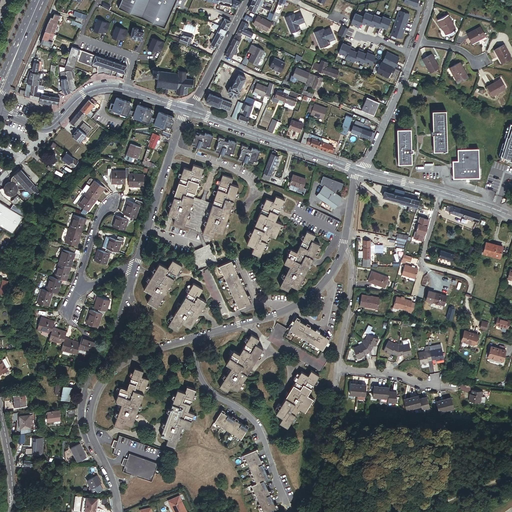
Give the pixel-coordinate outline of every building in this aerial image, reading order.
[(177,0),(121,0),(117,10),(164,31),(177,0)] [(228,2),(219,0),(218,0),(217,6),(231,9),(232,8),(233,3),(228,2)] [(253,0),(249,9),(255,12),(260,0),(253,0)] [(280,15),(285,0),(280,0),(275,13),(280,15)] [(234,2),(233,3),(232,8),(238,10),(241,4),(234,2)] [(405,24),(409,12),(398,9),(395,21),(405,24)] [(360,23),(363,24),(363,22),(365,23),(369,24),(370,23),(373,15),(365,12),(363,16),(361,21),(360,23)] [(450,12),(440,17),(448,33),(458,28),(450,12)] [(83,26),(88,17),(74,13),(73,18),(76,19),(75,22),(81,25),(81,26),(72,23),(71,26),(81,30),(82,26),(83,26)] [(363,16),(354,13),(351,22),(355,24),(357,24),(356,26),(359,28),(360,23),(361,21),(363,16)] [(286,17),(291,33),(300,30),(298,25),(305,23),(302,14),(295,17),(294,14),(286,17)] [(381,17),(373,14),(373,15),(370,23),(369,24),(369,25),(371,26),(372,24),(374,25),(378,27),(378,25),(381,17)] [(52,44),(51,43),(53,36),(57,26),(58,23),(59,24),(61,18),(54,16),(52,20),(50,19),(47,25),(42,40),(46,41),(45,45),(51,47),(52,44)] [(263,29),(268,21),(258,16),(254,23),(263,29)] [(386,28),(390,19),(382,16),(381,17),(378,25),(378,27),(377,27),(380,28),(381,26),(382,27),(386,28)] [(226,33),(231,24),(224,20),(223,23),(220,28),(219,29),(226,33)] [(103,33),(106,35),(110,26),(98,21),(94,32),(98,34),(98,33),(102,35),(103,33)] [(249,25),(243,21),(238,31),(239,32),(242,34),(244,34),(246,30),(249,25)] [(272,24),(268,21),(263,29),(268,31),(272,24)] [(401,37),(405,24),(395,21),(391,33),(401,37)] [(479,24),(466,32),(472,41),(485,33),(479,24)] [(345,37),(348,28),(342,26),(338,34),(345,37)] [(124,42),(128,32),(116,28),(112,39),(116,41),(117,40),(120,41),(121,40),(124,42)] [(324,29),(315,33),(321,48),(330,44),(328,39),(334,36),(331,28),(324,31),(324,29)] [(130,39),(142,42),(144,34),(139,33),(139,31),(138,31),(138,30),(133,29),(130,39)] [(226,33),(219,29),(218,32),(217,34),(223,38),(226,33)] [(223,38),(217,34),(210,46),(217,50),(223,38)] [(178,44),(190,49),(193,40),(182,37),(181,37),(181,39),(180,39),(178,44)] [(234,38),(225,55),(232,58),(234,54),(236,50),(240,41),(234,38)] [(164,45),(153,40),(148,51),(152,53),(153,52),(157,54),(157,52),(161,54),(164,45)] [(511,53),(505,41),(496,46),(503,59),(511,54),(511,53)] [(342,43),(339,52),(347,55),(350,49),(349,49),(350,47),(352,44),(349,43),(348,45),(346,44),(342,43)] [(248,61),(257,65),(264,51),(251,44),(248,51),(252,53),(248,61)] [(349,49),(350,49),(347,55),(345,58),(354,61),(355,59),(354,59),(357,52),(353,50),(352,50),(353,48),(350,47),(349,49)] [(355,59),(363,63),(363,61),(366,53),(362,52),(361,51),(362,49),(359,48),(357,52),(354,59),(355,59)] [(80,51),(72,49),(67,67),(73,69),(76,62),(80,51)] [(372,64),(375,55),(371,53),(370,52),(370,50),(368,49),(366,53),(363,61),(372,64)] [(394,66),(399,56),(387,50),(382,61),(394,66)] [(91,55),(81,52),(78,62),(99,70),(99,69),(101,67),(88,63),(91,55)] [(431,54),(422,59),(429,73),(439,67),(431,54)] [(108,70),(111,62),(91,55),(88,63),(101,67),(104,68),(108,70)] [(285,63),(274,57),(269,67),(281,72),(285,63)] [(327,65),(328,62),(322,60),(320,64),(318,70),(324,72),(327,65)] [(395,67),(382,60),(377,71),(388,76),(389,73),(390,69),(391,70),(393,71),(395,67)] [(462,60),(452,66),(460,81),(470,76),(462,60)] [(117,73),(120,65),(111,62),(108,70),(112,71),(117,73)] [(123,75),(124,75),(127,68),(120,65),(117,73),(123,75)] [(241,71),(229,65),(227,69),(238,75),(239,74),(240,74),(241,71)] [(339,69),(327,65),(324,72),(336,76),(339,69)] [(297,78),(299,79),(298,79),(306,82),(310,73),(296,67),(292,76),(297,78)] [(184,86),(188,87),(191,87),(191,88),(192,88),(192,87),(193,87),(192,87),(193,80),(194,80),(193,79),(192,79),(185,78),(186,71),(185,71),(179,71),(179,70),(178,70),(177,73),(159,70),(158,70),(158,71),(153,70),(152,76),(157,77),(157,82),(156,82),(156,83),(156,87),(157,87),(173,89),(173,90),(174,90),(174,89),(176,89),(175,93),(175,92),(175,93),(175,94),(176,94),(182,94),(182,95),(183,95),(183,94),(184,94),(183,94),(184,86)] [(75,91),(72,80),(74,78),(72,73),(71,72),(71,71),(68,71),(65,72),(67,79),(68,86),(70,93),(75,91)] [(240,90),(246,77),(240,74),(239,74),(238,75),(232,87),(231,86),(228,92),(231,94),(230,96),(234,98),(235,95),(238,97),(242,91),(240,90)] [(322,78),(316,76),(312,86),(315,87),(318,89),(322,78)] [(501,77),(487,84),(491,93),(505,87),(501,77)] [(39,79),(29,78),(28,85),(32,85),(38,86),(39,79)] [(269,98),(272,84),(270,83),(268,87),(257,82),(253,92),(258,94),(264,96),(269,98)] [(307,87),(304,86),(301,94),(305,96),(312,98),(314,94),(305,91),(307,87)] [(65,96),(70,93),(67,87),(62,90),(63,92),(64,94),(65,96)] [(290,90),(285,89),(283,93),(277,91),(275,96),(274,96),(272,100),(273,101),(277,103),(278,103),(279,99),(284,101),(283,103),(284,104),(285,102),(290,90)] [(299,94),(290,90),(285,102),(288,103),(287,107),(293,109),(299,94)] [(58,106),(59,99),(53,98),(41,95),(41,94),(37,93),(31,92),(30,99),(29,99),(43,103),(58,106)] [(220,97),(218,96),(210,93),(206,102),(219,107),(220,106),(223,99),(220,97)] [(373,115),(379,102),(367,97),(362,110),(373,115)] [(114,104),(111,103),(109,110),(113,111),(113,110),(119,112),(119,113),(126,116),(127,114),(133,116),(132,117),(140,119),(140,121),(148,124),(149,121),(155,123),(155,124),(162,127),(162,128),(165,129),(165,131),(169,133),(175,118),(159,112),(156,119),(151,117),(153,110),(138,105),(135,112),(130,110),(132,103),(116,98),(114,104)] [(229,110),(233,103),(223,99),(220,106),(229,110)] [(95,104),(89,100),(81,109),(87,114),(89,111),(95,104)] [(240,111),(244,103),(239,101),(232,117),(237,119),(240,112),(240,111)] [(245,110),(244,114),(243,115),(249,117),(254,105),(248,102),(247,104),(245,110)] [(314,105),(311,104),(308,112),(311,113),(310,114),(323,119),(327,108),(314,104),(314,105)] [(87,114),(81,109),(70,122),(76,127),(87,114)] [(432,130),(433,135),(433,152),(442,152),(445,152),(447,151),(445,111),(432,111),(432,130)] [(240,114),(238,121),(247,124),(249,117),(243,115),(240,114)] [(352,121),(354,117),(349,115),(342,133),(347,135),(349,130),(352,121)] [(304,124),(291,120),(288,129),(301,133),(304,124)] [(349,130),(360,134),(362,128),(363,125),(352,121),(349,130)] [(79,129),(73,136),(83,144),(87,139),(85,138),(92,130),(85,124),(80,129),(79,129)] [(511,124),(509,124),(502,150),(503,151),(501,160),(510,162),(510,160),(511,160),(511,124)] [(411,150),(411,147),(410,127),(396,127),(397,163),(411,162),(411,150)] [(369,138),(372,132),(368,130),(362,128),(360,134),(369,138)] [(305,132),(304,135),(309,137),(313,138),(322,141),(323,139),(305,132)] [(153,133),(148,146),(153,149),(157,140),(159,141),(160,140),(158,139),(159,135),(153,133)] [(191,144),(197,146),(199,139),(203,141),(201,147),(206,148),(207,146),(209,147),(213,135),(204,133),(204,135),(199,133),(198,135),(194,134),(191,144)] [(233,154),(237,143),(229,140),(228,142),(224,140),(225,138),(219,136),(218,140),(219,141),(215,151),(220,153),(222,146),(227,148),(225,154),(230,155),(230,154),(230,153),(233,154)] [(319,148),(322,141),(313,138),(310,144),(310,145),(319,148)] [(329,144),(322,141),(319,148),(328,151),(331,145),(331,144),(329,144)] [(67,153),(53,142),(49,146),(63,157),(67,153)] [(132,142),(128,154),(133,156),(132,158),(134,159),(135,157),(138,157),(142,146),(132,142)] [(254,161),(256,162),(260,150),(252,148),(251,150),(247,148),(248,146),(242,144),(241,148),(242,148),(239,159),(243,161),(246,154),(250,156),(248,162),(253,163),(254,161)] [(150,149),(148,148),(142,164),(153,168),(155,163),(147,160),(149,152),(150,149)] [(476,168),(476,150),(458,150),(458,162),(453,162),(453,179),(479,178),(479,168),(476,168)] [(67,152),(67,153),(63,157),(62,158),(69,164),(74,158),(73,157),(67,152)] [(275,155),(272,154),(267,166),(274,169),(279,157),(275,155)] [(74,158),(69,164),(73,168),(75,166),(76,166),(76,165),(77,165),(77,164),(78,163),(78,162),(74,158)] [(44,168),(37,162),(31,167),(39,174),(44,168)] [(77,171),(83,165),(79,163),(78,163),(77,164),(77,165),(76,165),(76,166),(75,166),(74,169),(77,171)] [(184,226),(194,197),(204,167),(193,164),(191,170),(184,167),(168,214),(175,217),(173,222),(184,226)] [(273,173),(265,169),(262,178),(270,181),(273,173)] [(33,183),(21,170),(14,175),(26,189),(33,183)] [(125,178),(125,170),(111,170),(111,175),(111,183),(125,183),(125,178)] [(129,173),(129,178),(129,185),(144,185),(144,173),(129,173)] [(213,203),(203,233),(213,237),(215,231),(223,233),(239,186),(231,183),(233,178),(223,174),(213,203)] [(12,178),(12,181),(11,181),(10,181),(9,181),(8,181),(7,182),(6,183),(6,184),(5,184),(5,185),(5,186),(4,187),(2,187),(0,188),(4,195),(10,201),(11,199),(11,195),(13,195),(14,195),(15,195),(16,194),(17,193),(17,192),(18,192),(18,191),(18,190),(19,190),(19,189),(19,188),(26,189),(14,175),(13,177),(12,178)] [(343,183),(323,175),(320,184),(323,186),(316,196),(334,209),(343,197),(336,192),(337,188),(341,190),(343,183)] [(91,177),(83,189),(85,191),(93,179),(91,177)] [(303,191),(307,181),(294,177),(291,186),(290,190),(290,191),(297,194),(304,197),(306,192),(303,191)] [(93,179),(85,191),(95,198),(104,186),(93,179)] [(37,188),(33,183),(26,189),(20,194),(24,198),(31,193),(37,188)] [(95,198),(85,191),(77,202),(88,209),(95,198)] [(419,202),(420,196),(405,191),(404,195),(403,197),(419,202)] [(403,197),(404,195),(396,192),(395,195),(394,194),(389,193),(388,198),(402,202),(403,197)] [(14,203),(17,206),(20,202),(22,200),(17,195),(10,201),(14,203)] [(267,198),(247,244),(254,247),(252,252),(260,256),(269,235),(276,238),(282,223),(276,221),(285,199),(276,196),(274,201),(267,198)] [(213,203),(194,197),(184,226),(203,233),(213,203)] [(417,208),(419,202),(403,197),(402,202),(401,204),(410,206),(417,208)] [(128,199),(124,214),(125,214),(132,216),(137,218),(142,203),(136,202),(128,199)] [(17,206),(14,203),(10,209),(0,201),(0,225),(13,234),(26,213),(17,206)] [(477,222),(480,216),(451,206),(447,205),(446,210),(449,211),(449,212),(453,214),(477,222)] [(74,213),(69,227),(81,231),(86,217),(74,213)] [(130,219),(124,217),(117,214),(113,226),(126,231),(130,219)] [(420,217),(418,223),(416,233),(415,232),(413,238),(422,241),(424,235),(425,235),(428,226),(427,226),(429,220),(420,217)] [(81,231),(69,227),(65,241),(77,245),(81,231)] [(290,266),(280,286),(288,290),(291,285),(298,289),(320,244),(313,241),(315,236),(307,231),(297,251),(291,248),(284,263),(290,266)] [(112,250),(119,252),(122,240),(117,239),(109,236),(106,248),(112,250)] [(371,255),(371,248),(371,241),(363,241),(362,266),(370,266),(371,255)] [(486,242),(483,253),(500,258),(503,247),(486,242)] [(200,272),(218,264),(209,244),(191,252),(200,272)] [(58,262),(70,266),(75,252),(62,248),(58,262)] [(110,252),(105,250),(97,248),(94,260),(107,263),(110,252)] [(454,254),(440,250),(438,257),(447,260),(447,262),(451,263),(454,254)] [(177,274),(180,268),(182,265),(172,259),(167,267),(159,262),(143,289),(152,294),(147,302),(157,308),(158,305),(162,299),(167,290),(169,287),(177,274)] [(231,260),(219,266),(239,309),(251,303),(231,260)] [(61,279),(66,280),(70,266),(58,262),(53,276),(61,279)] [(418,268),(405,265),(402,275),(415,279),(418,268)] [(371,270),(367,280),(383,287),(387,277),(371,270)] [(52,291),(57,293),(61,279),(53,276),(48,275),(44,289),(52,291)] [(3,280),(0,291),(0,294),(8,297),(11,282),(3,280)] [(192,286),(188,292),(181,304),(179,307),(173,317),(169,323),(168,325),(177,331),(182,323),(190,328),(206,301),(198,297),(203,288),(193,283),(192,286)] [(52,291),(44,289),(39,287),(35,300),(47,304),(52,291)] [(434,293),(432,303),(444,306),(446,296),(434,293)] [(97,295),(94,307),(98,308),(105,310),(107,311),(110,299),(97,295)] [(378,309),(380,298),(366,295),(366,297),(362,297),(360,306),(378,309)] [(413,314),(416,304),(413,303),(413,302),(405,299),(405,298),(402,297),(401,298),(397,297),(393,311),(397,313),(398,310),(399,310),(399,308),(410,312),(409,313),(413,314)] [(447,314),(446,319),(454,321),(458,309),(449,307),(447,314)] [(102,314),(97,312),(89,310),(85,323),(98,327),(102,314)] [(53,327),(55,320),(40,316),(36,329),(51,333),(53,327)] [(498,316),(496,324),(508,328),(510,320),(498,316)] [(323,350),(330,339),(296,318),(289,329),(323,350)] [(479,328),(487,330),(488,321),(481,320),(479,328)] [(65,337),(67,331),(53,327),(51,333),(49,339),(63,343),(65,337)] [(466,329),(463,340),(478,343),(480,332),(466,329)] [(227,392),(227,391),(228,392),(231,387),(237,390),(262,349),(256,344),(259,339),(251,334),(239,354),(233,350),(225,364),(231,368),(219,387),(227,392)] [(369,334),(366,340),(364,339),(362,343),(359,344),(359,345),(353,348),(358,359),(365,355),(365,354),(371,352),(374,346),(375,347),(379,339),(369,334)] [(97,341),(82,336),(80,342),(78,349),(94,354),(97,341)] [(65,337),(63,343),(61,350),(76,354),(78,349),(80,342),(65,337)] [(395,344),(388,341),(383,351),(391,355),(391,353),(397,356),(403,355),(404,356),(412,355),(409,344),(403,345),(402,344),(399,344),(395,342),(395,344)] [(436,359),(437,361),(445,359),(442,344),(430,347),(431,349),(433,360),(436,359)] [(492,344),(489,355),(504,359),(507,348),(492,344)] [(433,360),(431,349),(426,350),(426,351),(419,353),(422,364),(429,362),(429,361),(433,360)] [(10,367),(5,358),(2,360),(2,359),(0,360),(0,374),(8,370),(7,368),(10,367)] [(121,404),(113,425),(122,429),(124,423),(132,425),(148,379),(141,376),(143,371),(134,368),(126,390),(120,387),(115,402),(121,404)] [(302,371),(275,415),(282,419),(279,423),(287,428),(299,409),(305,412),(313,398),(308,395),(319,376),(311,371),(308,375),(302,371)] [(366,385),(350,384),(349,395),(365,396),(366,385)] [(177,389),(160,435),(168,438),(165,444),(175,447),(183,425),(189,428),(194,413),(188,411),(196,389),(186,386),(184,391),(177,389)] [(389,388),(373,386),(372,397),(388,399),(387,403),(395,404),(397,392),(388,391),(389,388)] [(64,387),(61,401),(69,402),(71,389),(64,387)] [(470,394),(469,402),(481,403),(484,403),(485,397),(483,396),(483,391),(472,390),(471,394),(470,394)] [(27,408),(25,395),(14,397),(16,409),(27,408)] [(419,395),(404,400),(407,410),(422,406),(420,399),(419,395)] [(427,397),(420,399),(422,406),(423,410),(430,407),(427,397)] [(452,398),(436,402),(439,412),(455,408),(452,398)] [(13,402),(5,403),(7,412),(15,410),(13,402)] [(219,425),(225,429),(232,433),(238,437),(241,439),(248,427),(222,411),(215,422),(219,425)] [(20,416),(20,429),(31,428),(30,416),(20,416)] [(115,448),(113,455),(124,459),(127,460),(125,466),(122,472),(152,483),(163,451),(119,436),(117,441),(115,448)] [(33,439),(32,455),(42,455),(43,440),(33,439)] [(84,458),(85,457),(79,443),(70,447),(77,461),(80,460),(81,462),(85,460),(84,458)] [(246,458),(249,465),(252,472),(255,479),(257,483),(264,479),(269,477),(256,449),(244,455),(246,458)] [(98,493),(103,490),(99,484),(97,480),(98,479),(97,476),(87,482),(92,489),(95,487),(98,493)] [(269,511),(277,508),(264,479),(257,483),(252,485),(254,489),(257,496),(260,504),(263,510),(263,511),(269,511)] [(186,511),(178,495),(167,500),(172,511),(186,511)] [(103,511),(104,508),(105,499),(91,498),(89,511),(103,511)]
